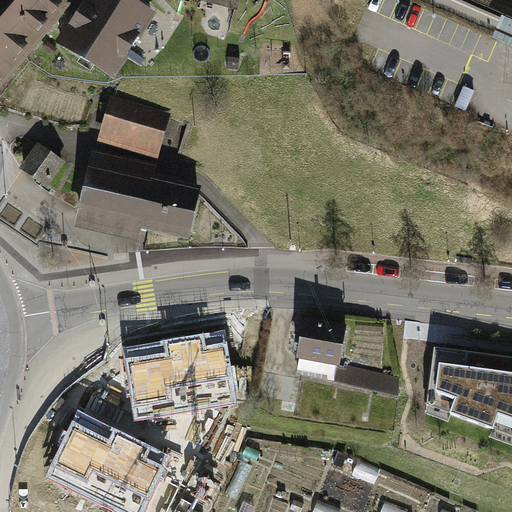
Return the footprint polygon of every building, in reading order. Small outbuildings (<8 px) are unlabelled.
[(0,0),(0,85),(69,0),(0,0)] [(151,14),(128,0),(88,0),(61,43),(113,76),(151,14)] [(511,22),(501,17),(492,39),(511,47),(511,22)] [(474,91),(464,86),(455,106),(466,110),(474,91)] [(104,133),(157,148),(161,135),(174,138),(179,122),(166,118),(167,116),(114,100),(104,133)] [(157,148),(104,133),(102,142),(155,158),(157,148)] [(62,162),(39,146),(23,169),(46,185),(62,162)] [(94,151),(90,167),(151,181),(155,164),(94,151)] [(188,235),(198,191),(151,181),(90,167),(80,211),(141,225),(188,235)] [(141,225),(80,211),(76,227),(137,241),(141,225)] [(339,364),(345,327),(305,320),(299,357),(301,357),(298,373),(334,380),(337,364),(339,364)] [(221,336),(128,352),(136,404),(230,388),(221,336)] [(511,357),(434,347),(425,412),(449,421),(451,414),(491,428),(489,435),(511,443),(511,357)] [(396,396),(399,378),(339,364),(337,364),(334,380),(334,383),(396,396)] [(283,401),(281,410),(295,412),(296,404),(283,401)] [(165,459),(80,418),(57,465),(142,506),(165,459)]
